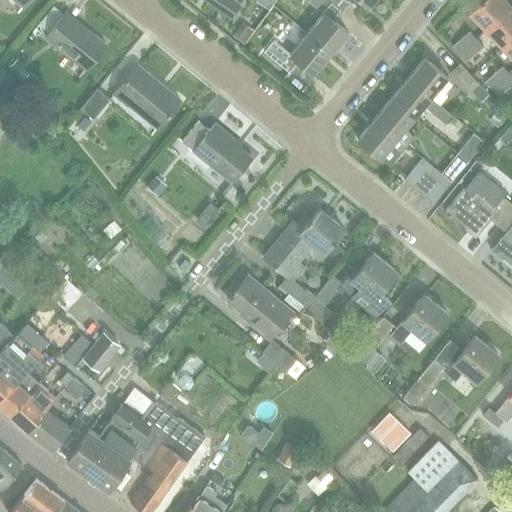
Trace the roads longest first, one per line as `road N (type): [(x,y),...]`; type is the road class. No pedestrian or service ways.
road 1 (residential): [(47,467),(309,143)]
road 2 (residential): [(511,306),(309,143)]
road 3 (residential): [(309,143),(136,1)]
road 4 (residential): [(309,143),(428,0)]
